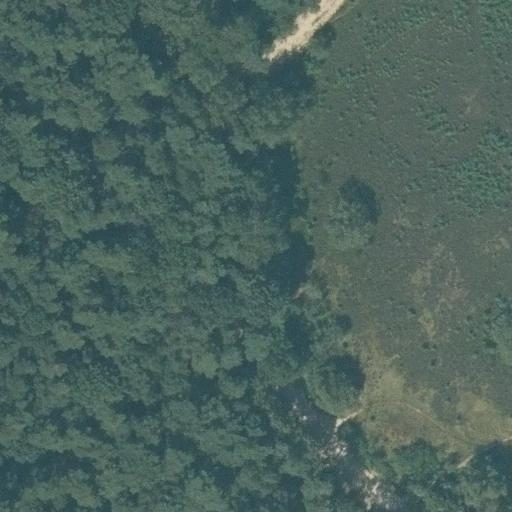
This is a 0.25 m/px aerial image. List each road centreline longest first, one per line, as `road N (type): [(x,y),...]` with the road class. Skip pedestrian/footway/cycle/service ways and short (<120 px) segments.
road 1 (track): [(405,496),(0,74)]
road 2 (track): [(299,391),(303,316),(260,74),(288,30),(321,0)]
